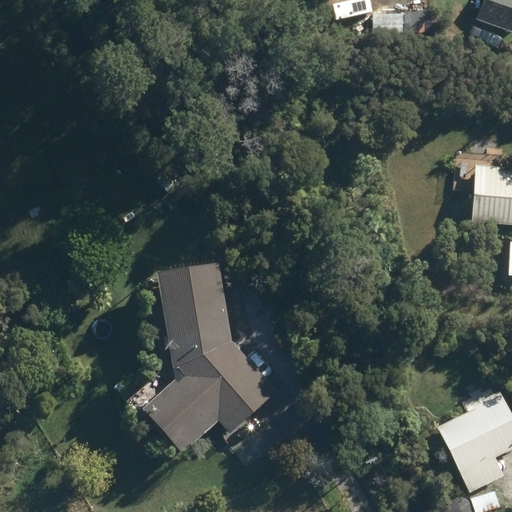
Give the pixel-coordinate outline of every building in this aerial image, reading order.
[(511,0),(488,0),(484,10),(511,22),(511,0)] [(422,17),(367,14),(366,37),(421,40),(422,17)] [(511,173),(472,170),(468,225),(511,228),(511,173)] [(277,395),(236,339),(223,253),(167,260),(181,371),(169,386),(156,397),(189,443),(225,416),(233,427),(277,395)] [(511,474),(511,398),(506,386),(443,420),(470,469),(475,466),(488,489),(511,474)] [(494,493),(469,502),(472,511),(490,511),(500,509),(494,493)]
